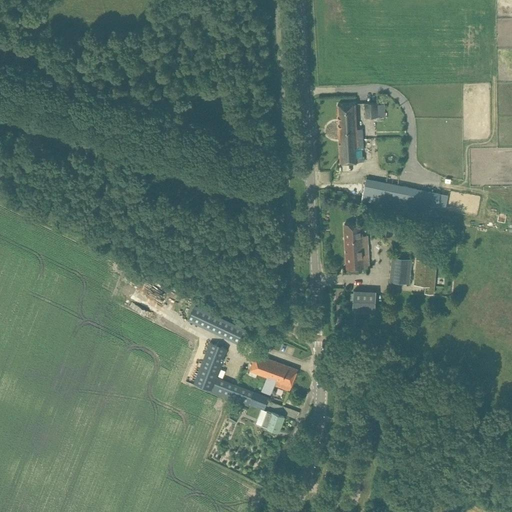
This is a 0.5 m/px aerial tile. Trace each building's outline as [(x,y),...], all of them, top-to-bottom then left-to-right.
[(385,117),(384,104),(378,104),(378,103),(365,103),(365,117),(385,117)] [(357,129),(355,104),(337,104),(340,163),(364,161),(362,129),(357,129)] [(367,179),(364,194),(395,201),(398,185),(367,179)] [(362,236),(361,223),(344,224),(347,269),(369,268),(367,236),(362,236)] [(411,259),(392,257),(391,282),(409,284),(411,259)] [(437,262),(417,259),(415,284),(425,285),(424,293),(434,294),(437,262)] [(375,311),(376,292),(354,291),(353,310),(375,311)] [(189,319),(188,320),(240,344),(247,329),(196,304),(189,319)] [(210,342),(194,385),(210,392),(227,349),(210,342)] [(256,354),(249,372),(267,378),(265,384),(262,391),(270,394),(274,385),(289,391),(298,370),(256,354)] [(213,390),(212,392),(248,407),(249,405),(254,391),(218,377),(213,390)] [(254,391),(249,405),(263,410),(269,397),(254,391)] [(267,411),(262,426),(269,429),(279,432),(284,417),(275,414),(267,411)]
